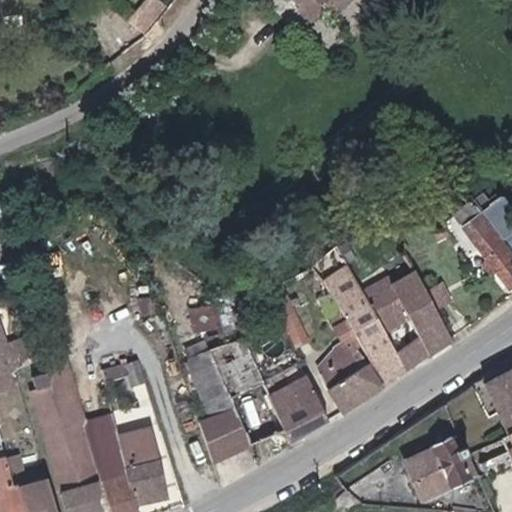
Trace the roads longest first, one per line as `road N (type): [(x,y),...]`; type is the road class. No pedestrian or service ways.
road 1 (tertiary): [(511,327),(203,511)]
road 2 (residential): [(204,0),(178,36),(109,99),(0,145)]
